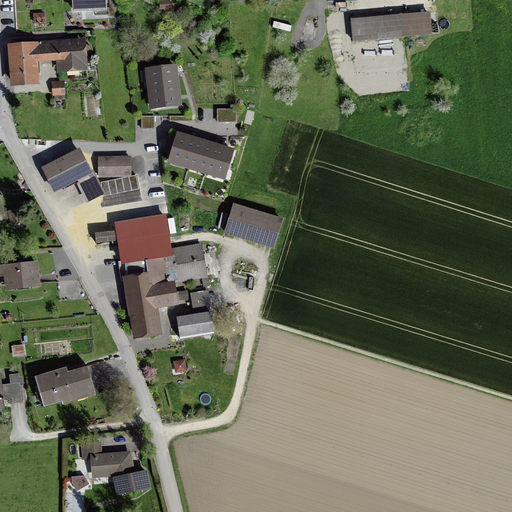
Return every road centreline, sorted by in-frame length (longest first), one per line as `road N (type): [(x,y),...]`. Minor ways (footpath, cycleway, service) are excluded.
road 1 (residential): [(4,120),(123,347),(159,430),(178,511)]
road 2 (track): [(159,430),(215,419),(232,405),(264,274)]
road 3 (unknown): [(19,150),(140,150)]
